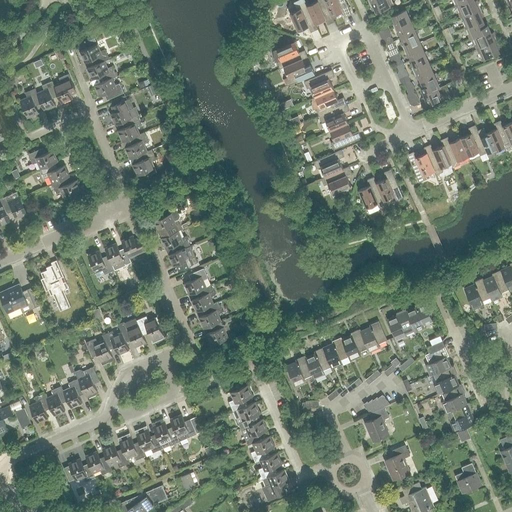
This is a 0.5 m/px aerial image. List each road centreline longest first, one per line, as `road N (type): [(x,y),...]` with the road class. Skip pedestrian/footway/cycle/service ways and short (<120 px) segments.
road 1 (residential): [(0,263),(126,206)]
road 2 (residential): [(163,358),(191,345),(155,251)]
road 3 (residential): [(0,473),(99,423),(111,407)]
road 4 (residential): [(332,474),(302,479),(263,389)]
